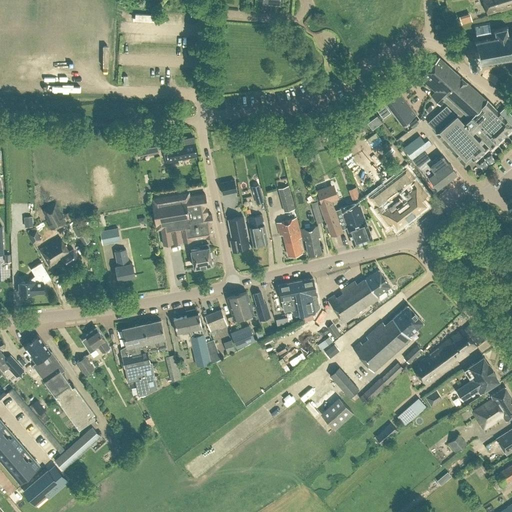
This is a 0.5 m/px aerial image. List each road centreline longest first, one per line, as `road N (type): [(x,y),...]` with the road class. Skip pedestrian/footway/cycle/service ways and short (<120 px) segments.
road 1 (residential): [(425,42),(397,45),(291,105),(201,117)]
road 2 (tertiary): [(0,320),(233,283)]
road 3 (tertiary): [(233,283),(414,236)]
road 4 (unclassified): [(233,283),(201,117)]
road 5 (residential): [(414,236),(511,358)]
road 6 (track): [(136,122),(0,112)]
